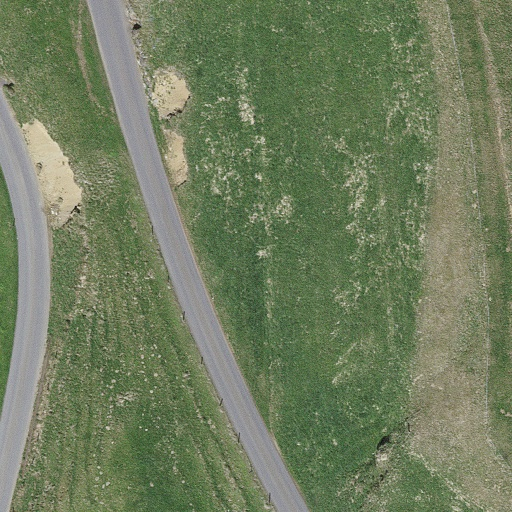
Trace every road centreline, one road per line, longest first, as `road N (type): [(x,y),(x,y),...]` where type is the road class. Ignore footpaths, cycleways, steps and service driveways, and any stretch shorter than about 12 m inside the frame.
road 1 (residential): [(300,511),(212,325),(101,0)]
road 2 (residential): [(0,114),(34,207),(40,320),(0,511)]
